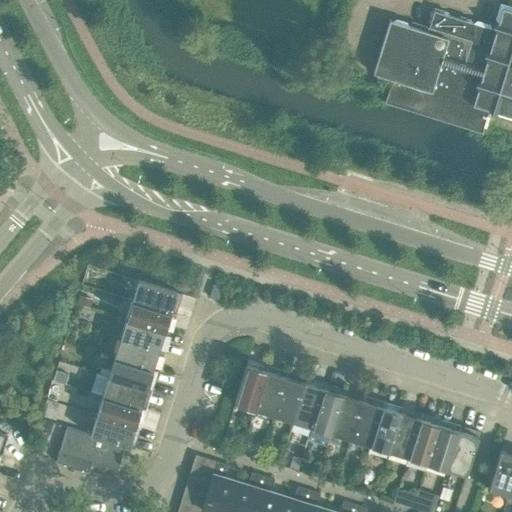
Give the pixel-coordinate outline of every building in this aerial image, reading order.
[(511,116),(511,9),(502,7),(494,29),(442,13),(430,20),(427,32),(389,20),(372,73),(391,79),(384,102),(481,132),(488,109),(511,116)] [(170,312),(176,292),(137,280),(131,300),(170,312)] [(164,331),(170,312),(131,300),(125,319),(164,331)] [(158,350),(164,331),(125,319),(119,338),(158,350)] [(162,351),(158,350),(119,338),(115,351),(111,350),(109,356),(113,357),(156,371),(162,351)] [(151,389),(156,371),(113,357),(109,371),(107,370),(105,375),(107,376),(151,389)] [(254,409),(266,370),(246,364),(248,359),(247,359),(234,403),(254,409)] [(273,415),(285,376),(266,370),(254,409),(273,415)] [(292,421),(304,382),(305,377),(286,371),(285,376),(273,415),(292,421)] [(140,407),(146,389),(150,390),(151,389),(107,376),(101,395),(144,408),(140,407)] [(311,427),(323,388),(304,382),(292,421),(311,427)] [(330,433),(342,394),(344,389),(325,383),(323,388),(311,427),(330,433)] [(350,439),(362,400),(342,394),(330,433),(350,439)] [(141,419),(144,408),(101,395),(95,414),(134,426),(136,418),(141,419)] [(369,445),(381,406),(362,400),(350,439),(369,445)] [(388,451),(400,412),(381,406),(369,445),(388,451)] [(407,457),(419,418),(400,412),(388,451),(407,457)] [(426,463),(438,424),(439,419),(420,413),(419,418),(407,457),(426,463)] [(128,447),(134,426),(95,414),(89,434),(124,445),(128,447)] [(446,468),(458,430),(438,424),(426,463),(446,468)] [(124,445),(89,434),(66,427),(55,461),(88,471),(90,463),(99,465),(99,463),(117,468),(124,445)] [(465,475),(479,431),(478,431),(477,436),(458,430),(446,468),(465,475)] [(508,494),(511,480),(511,452),(500,449),(502,445),(501,445),(500,449),(488,488),(508,494)] [(212,472),(216,461),(195,454),(191,466),(212,472)] [(214,511),(225,511),(236,481),(222,477),(224,472),(226,472),(228,465),(216,461),(212,472),(209,484),(205,495),(201,507),(201,508),(214,511)] [(209,484),(212,472),(191,466),(188,477),(209,484)] [(250,511),(262,475),(251,472),(248,479),(251,480),(249,485),(236,481),(225,511),(250,511)] [(276,511),(281,495),(268,491),(269,486),(271,486),(274,479),(262,475),(250,511),(276,511)] [(205,495),(209,484),(188,477),(184,489),(205,495)] [(301,511),(308,489),(297,486),(294,494),(296,494),(295,499),(281,495),(276,511),(301,511)] [(201,507),(205,495),(184,489),(181,500),(201,507)] [(326,511),(327,509),(314,505),(315,500),(317,501),(320,493),(308,489),(301,511),(326,511)] [(178,511),(199,511),(201,508),(201,507),(181,500),(177,511),(178,511)] [(351,511),(354,504),(343,500),(340,508),(342,508),(341,511),(335,511),(327,509),(326,511),(351,511)]
